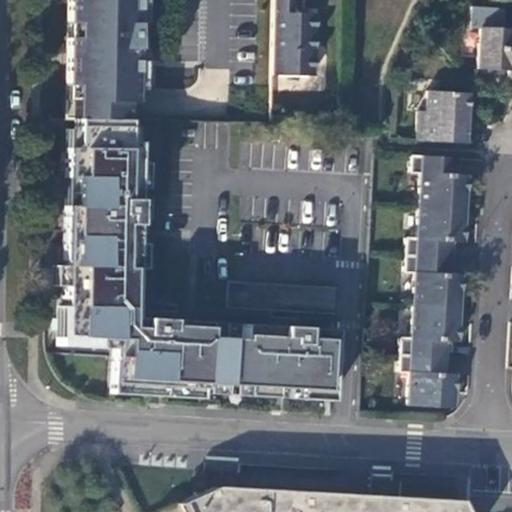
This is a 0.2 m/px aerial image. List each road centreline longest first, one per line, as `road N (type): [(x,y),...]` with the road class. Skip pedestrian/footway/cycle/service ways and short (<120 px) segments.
road 1 (unclassified): [(487,446),(0,422)]
road 2 (residential): [(511,169),(505,169),(487,446)]
